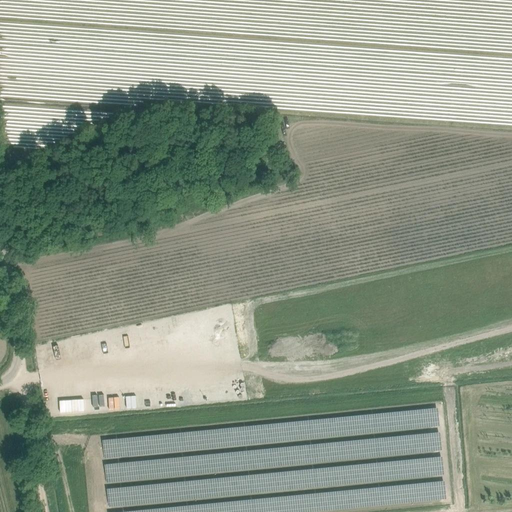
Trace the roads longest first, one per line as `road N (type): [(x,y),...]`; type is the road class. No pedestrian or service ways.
road 1 (unclassified): [(0,384),(23,378),(0,230)]
road 2 (track): [(38,511),(23,378)]
